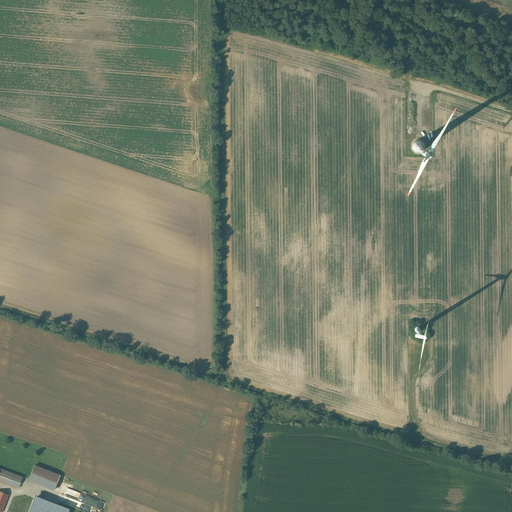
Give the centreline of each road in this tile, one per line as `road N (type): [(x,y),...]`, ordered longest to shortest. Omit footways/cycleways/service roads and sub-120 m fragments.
road 1 (track): [(316,50),(511,111)]
road 2 (track): [(411,368),(420,431),(511,458)]
